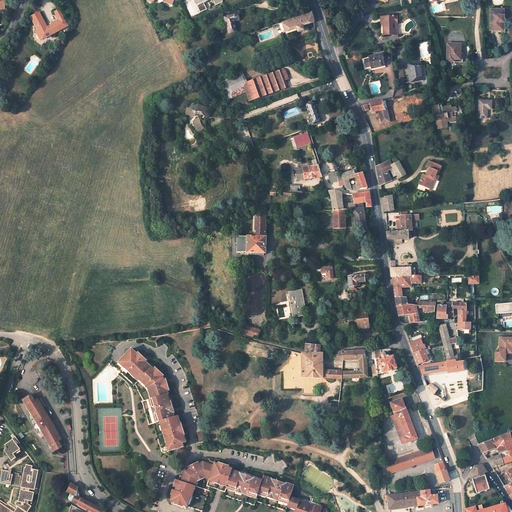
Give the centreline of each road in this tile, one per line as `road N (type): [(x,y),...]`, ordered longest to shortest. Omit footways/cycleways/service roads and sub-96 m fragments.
road 1 (secondary): [(314,0),(365,131),(392,319),(403,346)]
road 2 (residential): [(122,511),(85,484),(74,386),(55,350),(0,334)]
road 3 (secondary): [(403,346),(457,485)]
road 4 (unknown): [(87,486),(75,485),(48,407),(27,387),(20,398)]
